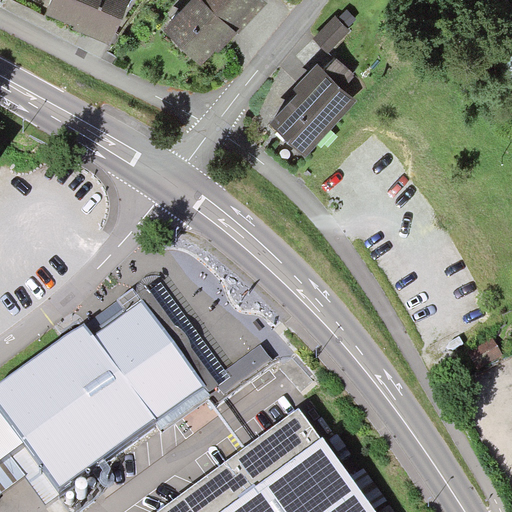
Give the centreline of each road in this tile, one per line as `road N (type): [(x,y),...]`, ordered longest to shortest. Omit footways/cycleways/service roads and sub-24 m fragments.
road 1 (track): [(0,18),(208,129),(297,196),(350,262),(497,511)]
road 2 (primary): [(171,183),(326,318),(465,511)]
road 3 (residential): [(0,353),(112,256),(171,183)]
road 4 (residential): [(315,0),(171,183)]
road 5 (primary): [(171,183),(0,85)]
